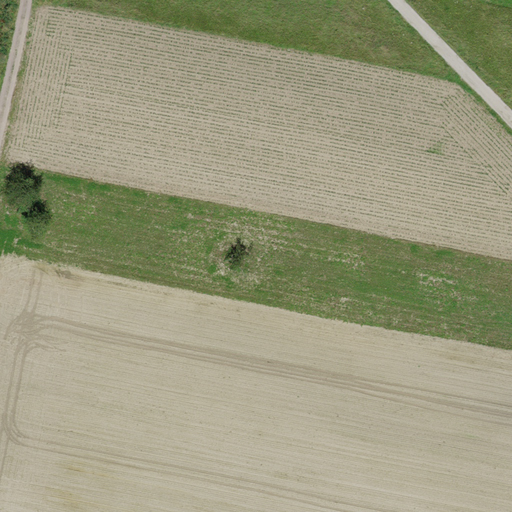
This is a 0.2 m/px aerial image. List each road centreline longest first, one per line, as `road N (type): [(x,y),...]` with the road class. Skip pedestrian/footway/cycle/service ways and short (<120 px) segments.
road 1 (track): [(511,124),(386,0)]
road 2 (track): [(0,128),(23,0)]
